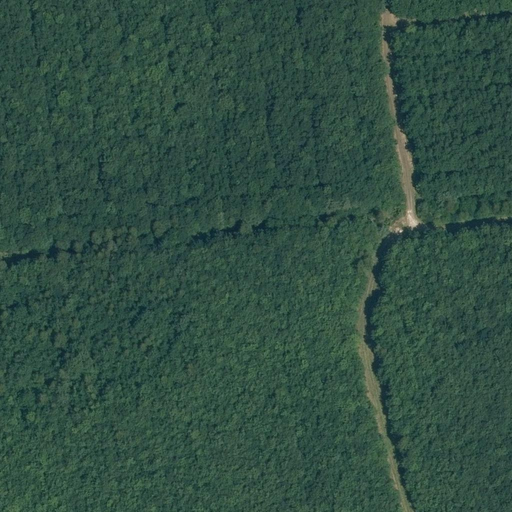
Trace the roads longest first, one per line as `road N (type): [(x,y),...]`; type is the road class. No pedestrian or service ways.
road 1 (track): [(403,511),(358,328),(371,260),(382,240),(409,228)]
road 2 (track): [(379,0),(409,228)]
road 3 (track): [(511,7),(401,19),(389,18),(379,0)]
